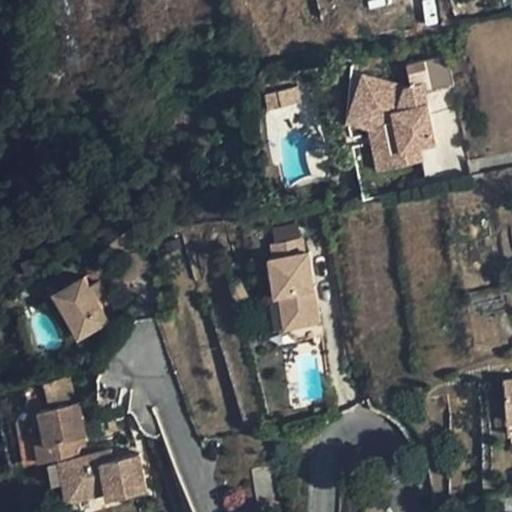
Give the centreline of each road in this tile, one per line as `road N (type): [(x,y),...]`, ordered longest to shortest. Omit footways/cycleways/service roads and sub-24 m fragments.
road 1 (residential): [(321,511),(327,462),(341,443),(363,435),(384,443),(405,511)]
road 2 (residential): [(134,354),(149,371),(210,511)]
